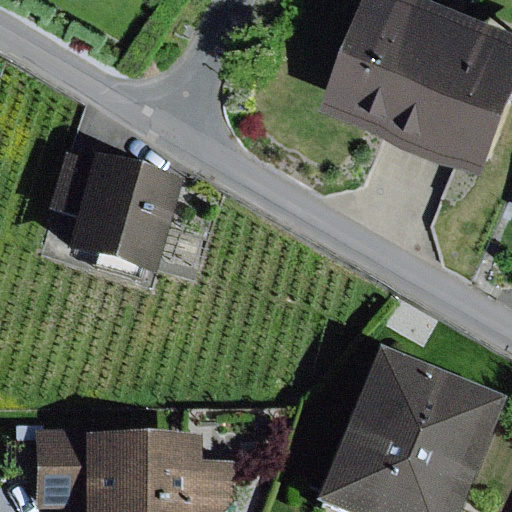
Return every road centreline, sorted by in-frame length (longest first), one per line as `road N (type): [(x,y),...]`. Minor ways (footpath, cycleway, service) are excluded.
road 1 (residential): [(171,128),(511,328)]
road 2 (residential): [(0,25),(171,128)]
road 3 (residential): [(171,128),(237,0)]
